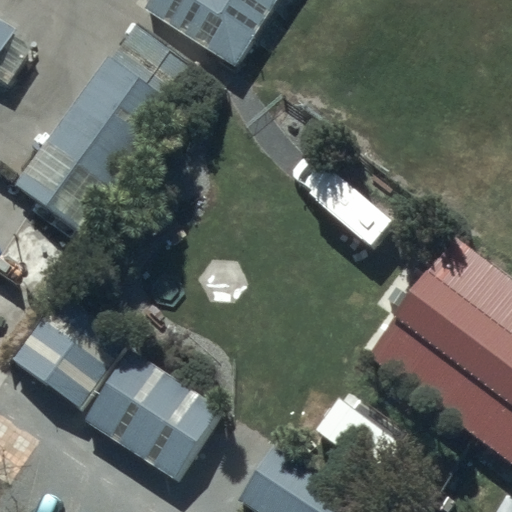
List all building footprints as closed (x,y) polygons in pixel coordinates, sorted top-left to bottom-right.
[(283,0),(158,0),(148,16),(237,73),(283,0)] [(0,25),(0,62),(17,36),(0,25)] [(109,64),(17,192),(84,240),(202,76),(138,30),(112,66),(109,64)] [(45,235),(25,265),(65,293),(85,261),(45,235)] [(441,271),(373,363),(511,466),(511,284),(460,246),(441,271)] [(17,364),(84,415),(130,351),(64,302),(17,364)] [(133,357),(88,428),(179,487),(224,414),(133,357)] [(370,511),(280,453),(241,509),(246,511),(370,511)]
